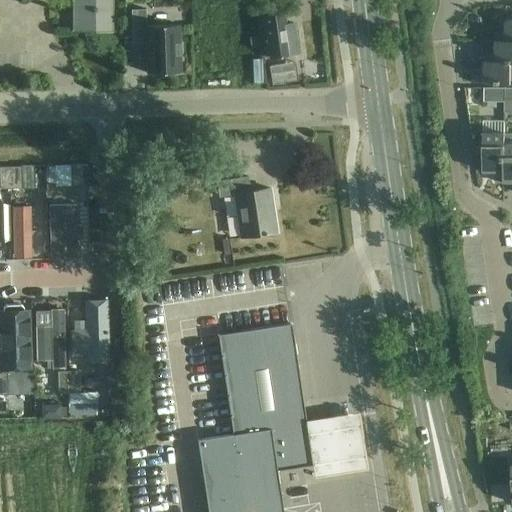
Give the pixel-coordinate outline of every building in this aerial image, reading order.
[(111,31),(111,11),(111,0),(73,0),(73,31),(111,31)] [(259,17),(264,16),(270,58),(288,56),(288,55),(299,54),(294,24),(285,25),(283,12),(280,13),(278,2),(257,5),(259,17)] [(166,4),(152,4),(152,38),(167,38),(168,68),(203,67),(203,20),(166,20),(166,4)] [(203,67),(235,67),(235,36),(249,36),(249,7),(230,7),(230,19),(203,20),(203,67)] [(495,34),(495,41),(511,41),(511,19),(507,20),(507,34),(495,34)] [(485,55),(485,62),(511,61),(511,41),(495,41),(496,55),(485,55)] [(474,75),(474,82),(511,82),(511,61),(485,62),(485,75),(474,75)] [(485,102),(504,102),(506,102),(506,99),(506,88),(485,88),(485,102)] [(498,182),(505,182),(505,144),(505,133),(484,133),(484,171),(498,171),(498,182)] [(70,165),(71,187),(82,187),(82,165),(70,165)] [(21,188),(21,166),(10,167),(10,188),(21,188)] [(0,188),(10,188),(10,167),(0,167),(0,188)] [(54,167),(46,167),(47,182),(55,182),(54,167)] [(248,177),(216,181),(219,197),(234,195),(240,237),(276,232),(270,188),(250,191),(248,177)] [(68,205),(47,205),(48,258),(77,258),(76,214),(68,214),(68,205)] [(35,207),(15,207),(15,261),(35,261),(35,207)] [(104,306),(86,306),(86,334),(73,334),(73,360),(103,360),(104,306)] [(27,309),(0,309),(0,360),(27,361),(27,309)] [(38,332),(39,368),(66,368),(65,313),(52,313),(52,332),(38,332)] [(291,324),(271,327),(219,335),(234,434),(199,439),(210,511),(282,511),(276,470),(312,464),(291,324)] [(69,393),(68,371),(57,371),(58,393),(69,393)] [(79,393),(79,371),(68,371),(69,393),(79,393)] [(113,382),(91,383),(91,400),(113,399),(113,382)] [(60,404),(41,405),(41,418),(60,417),(60,404)] [(334,418),(308,423),(318,481),(343,477),(376,471),(367,413),(334,418)] [(503,494),(489,494),(491,503),(505,503),(505,496),(503,494)]
